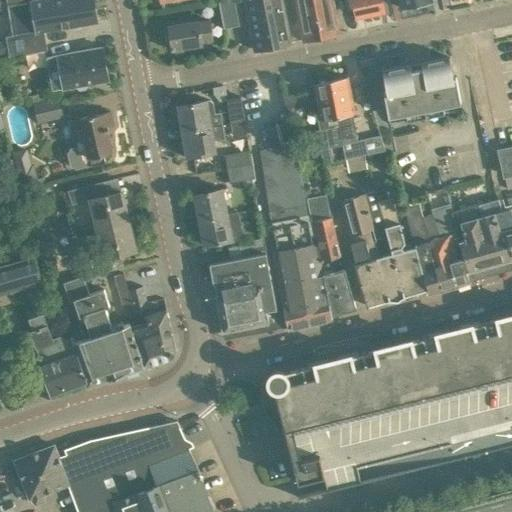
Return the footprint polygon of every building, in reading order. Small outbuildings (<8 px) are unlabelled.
[(32,0),(6,0),(12,35),(6,36),(9,57),(47,51),(45,34),(53,33),(52,29),(97,22),(93,0),(32,0)] [(231,0),(220,2),(225,26),(237,24),(232,0),(231,0)] [(244,0),(255,50),(273,46),(264,0),(244,0)] [(282,0),(264,0),(273,46),(291,43),(282,0)] [(321,37),(314,0),(294,0),(303,41),(321,37)] [(332,0),(314,0),(321,37),(339,34),(332,0)] [(352,0),(356,17),(384,11),(381,0),(352,0)] [(167,26),(171,50),(174,49),(174,48),(202,44),(202,40),(213,38),(210,21),(199,22),(199,21),(167,26)] [(74,86),(80,91),(85,90),(88,84),(108,80),(102,47),(46,57),(52,90),(62,88),(74,86)] [(443,112),(462,108),(456,76),(453,76),(449,57),(410,65),(382,70),(386,90),(383,90),(389,123),(408,119),(407,113),(441,106),(443,112)] [(334,80),(330,81),(342,138),(356,136),(351,113),(354,112),(347,77),(343,78),(341,75),(335,77),(334,80)] [(342,138),(330,81),(327,81),(324,79),(319,80),(317,83),(314,84),(321,119),(323,118),(325,128),(314,131),(321,154),(332,151),(331,146),(343,144),(342,138)] [(297,91),(282,95),(286,108),(294,106),(297,91)] [(33,102),(37,123),(63,117),(59,96),(33,102)] [(226,99),(230,122),(244,120),(240,96),(226,99)] [(178,105),(182,130),(210,125),(210,126),(222,124),(220,112),(214,113),(213,103),(212,102),(210,100),(208,100),(206,100),(178,105)] [(77,146),(71,148),(67,154),(70,168),(77,172),(105,164),(103,156),(111,154),(105,130),(108,130),(108,128),(113,126),(109,113),(67,123),(72,142),(76,141),(77,146)] [(244,120),(230,122),(232,131),(238,138),(247,136),(244,120)] [(267,127),(271,148),(294,144),(290,123),(267,127)] [(210,125),(182,130),(184,142),(178,143),(180,155),(186,154),(187,156),(215,151),(210,126),(210,125)] [(320,260),(313,221),(294,144),(271,148),(260,150),(269,211),(277,251),(273,252),(288,329),(332,319),(331,315),(323,274),(320,260)] [(511,146),(498,150),(504,175),(511,173),(511,146)] [(225,155),(228,169),(252,164),(249,150),(225,155)] [(364,154),(347,157),(350,171),(367,167),(364,154)] [(252,164),(228,169),(230,181),(254,177),(252,164)] [(18,176),(23,191),(38,187),(34,172),(18,176)] [(91,199),(97,228),(130,220),(123,192),(107,196),(103,181),(67,190),(72,204),(91,199)] [(194,194),(199,219),(227,214),(222,188),(194,194)] [(385,225),(379,201),(376,191),(341,201),(350,234),(385,225)] [(330,214),(325,194),(309,198),(314,218),(330,214)] [(379,201),(385,225),(399,222),(391,197),(379,201)] [(497,199),(511,252),(511,208),(509,209),(506,197),(497,199)] [(452,211),(470,281),(476,279),(477,278),(478,277),(478,276),(478,275),(478,273),(511,264),(511,263),(511,252),(497,199),(488,202),(491,214),(481,216),(478,204),(452,211)] [(440,237),(433,213),(423,216),(420,202),(405,207),(416,245),(428,288),(430,293),(458,284),(443,236),(440,237)] [(470,281),(452,211),(450,203),(432,208),(433,213),(440,237),(443,236),(458,284),(470,281)] [(227,214),(199,219),(204,245),(243,237),(238,211),(227,214)] [(32,233),(26,216),(15,220),(20,237),(32,233)] [(331,217),(313,221),(320,260),(340,256),(331,217)] [(130,220),(97,228),(104,256),(90,260),(94,273),(124,267),(120,254),(137,250),(130,220)] [(428,288),(416,245),(405,248),(402,246),(404,244),(405,241),(400,222),(399,222),(385,225),(389,235),(393,251),(405,295),(428,288)] [(240,243),(243,257),(266,252),(263,238),(240,243)] [(393,251),(392,252),(374,257),(370,255),(366,238),(352,242),(357,261),(355,262),(366,306),(389,299),(389,300),(405,295),(393,251)] [(266,252),(243,257),(209,263),(213,284),(215,284),(217,293),(215,293),(222,331),(268,322),(266,310),(276,309),(266,252)] [(0,265),(0,294),(42,283),(35,256),(0,265)] [(44,260),(48,273),(58,270),(54,257),(44,260)] [(345,269),(323,274),(331,315),(356,308),(345,269)] [(128,290),(128,289),(123,272),(114,275),(125,313),(134,311),(128,290)] [(72,343),(86,378),(88,384),(116,375),(89,294),(83,279),(64,285),(71,304),(75,303),(80,318),(84,316),(90,337),(72,343)] [(143,285),(128,289),(128,290),(134,311),(134,312),(149,307),(143,285)] [(104,289),(89,294),(116,375),(143,366),(144,365),(133,330),(131,323),(113,330),(106,309),(110,308),(104,289)] [(149,325),(133,330),(144,365),(172,356),(174,349),(166,309),(146,314),(149,325)] [(86,378),(72,343),(70,337),(64,338),(63,335),(57,337),(56,333),(50,335),(43,314),(30,319),(33,330),(31,331),(53,389),(86,378)] [(395,463),(394,457),(511,427),(511,314),(284,371),(282,369),(280,369),(278,368),(277,368),(275,369),(273,370),(271,371),(270,372),(269,373),(269,374),(268,376),(268,378),(268,379),(268,381),(268,382),(269,383),(270,385),(272,386),(274,388),(297,481),(310,478),(311,483),(313,493),(398,472),(395,463)] [(69,484),(79,511),(215,511),(202,480),(179,419),(93,435),(68,445),(71,452),(58,457),(69,484)] [(44,493),(69,484),(58,457),(54,445),(14,460),(29,499),(30,498),(36,504),(44,501),(44,493)]
